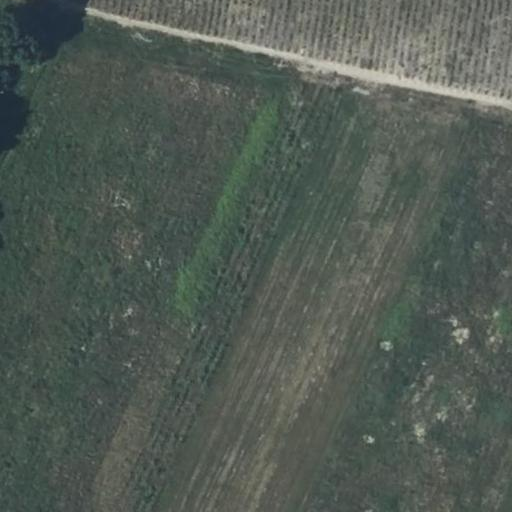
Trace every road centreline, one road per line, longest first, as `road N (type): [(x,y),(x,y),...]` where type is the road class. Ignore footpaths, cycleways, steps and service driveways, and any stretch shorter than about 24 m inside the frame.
road 1 (track): [(511,111),(132,36),(19,0)]
road 2 (track): [(0,137),(47,30),(45,12)]
